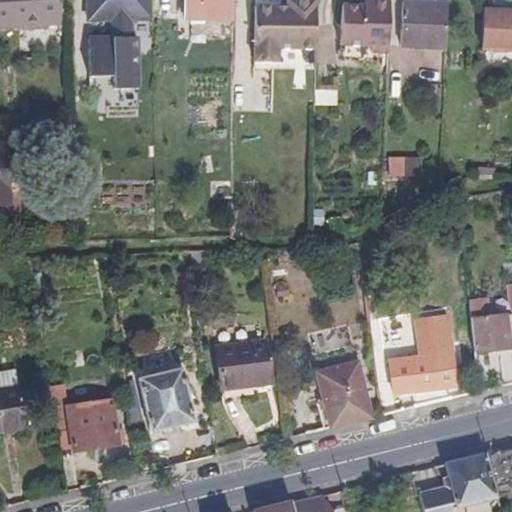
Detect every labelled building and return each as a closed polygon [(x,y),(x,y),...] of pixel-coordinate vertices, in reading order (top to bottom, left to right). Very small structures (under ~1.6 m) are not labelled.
[(56,0),(0,0),(0,27),(59,23),(56,0)] [(86,0),(87,22),(111,22),(112,15),(94,16),(93,0),(86,0)] [(130,22),(152,22),(150,0),(93,0),(94,16),(112,15),(111,22),(112,41),(89,42),(90,81),(115,80),(115,92),(140,92),(138,40),(131,40),(130,22)] [(184,0),(185,20),(234,19),(233,0),(184,0)] [(280,40),(316,40),(315,0),(255,0),(256,54),(280,53),(280,40)] [(383,56),(386,1),(368,0),(366,0),(365,9),(359,9),(338,7),(338,47),(365,48),(365,54),(374,55),(383,56)] [(439,48),(441,5),(396,3),(395,47),(439,48)] [(511,15),(480,13),(478,51),(511,52),(511,15)] [(373,64),(374,55),(365,54),(365,48),(338,47),(336,62),(373,64)] [(437,69),(437,51),(393,50),(393,68),(437,69)] [(312,90),(312,105),(334,104),(334,90),(312,90)] [(385,158),(385,179),(415,178),(415,158),(385,158)] [(327,209),(317,209),(317,225),(327,225),(327,209)] [(201,250),(187,250),(189,263),(202,262),(201,250)] [(29,270),(27,257),(8,259),(10,273),(29,270)] [(283,281),(269,283),(271,297),(285,295),(283,281)] [(486,296),(467,298),(471,351),(496,348),(509,347),(505,312),(489,314),(486,296)] [(263,333),(213,340),(219,383),(270,376),(263,333)] [(407,344),(408,357),(411,356),(411,361),(448,356),(446,340),(407,344)] [(511,345),(509,347),(496,348),(502,385),(511,382),(511,345)] [(455,384),(452,356),(448,356),(411,361),(411,356),(408,357),(388,359),(392,391),(455,384)] [(313,373),(327,428),(365,418),(352,363),(313,373)] [(14,367),(0,369),(0,431),(27,426),(14,367)] [(180,370),(135,380),(147,434),(192,423),(180,370)] [(56,385),(47,386),(50,407),(60,406),(56,385)] [(380,400),(382,414),(397,410),(394,397),(380,400)] [(112,401),(50,407),(54,434),(69,433),(70,449),(118,444),(112,401)] [(54,434),(56,451),(70,449),(69,433),(54,434)] [(490,501),(511,495),(511,451),(480,459),(490,501)] [(480,459),(479,458),(440,467),(446,492),(439,494),(438,491),(413,497),(416,511),(445,511),(490,501),(480,459)] [(492,511),(490,501),(445,511),(492,511)]
